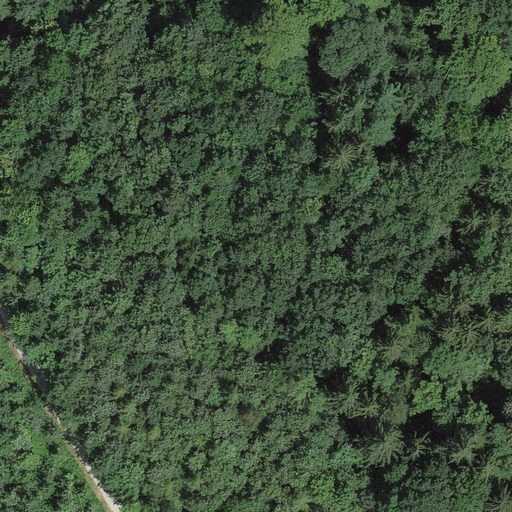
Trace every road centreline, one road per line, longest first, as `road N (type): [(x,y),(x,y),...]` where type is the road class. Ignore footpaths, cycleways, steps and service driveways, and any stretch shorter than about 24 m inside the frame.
road 1 (track): [(116,511),(0,309)]
road 2 (track): [(418,0),(511,116)]
